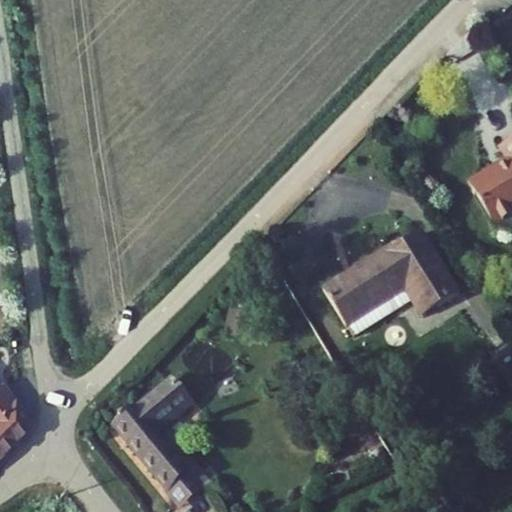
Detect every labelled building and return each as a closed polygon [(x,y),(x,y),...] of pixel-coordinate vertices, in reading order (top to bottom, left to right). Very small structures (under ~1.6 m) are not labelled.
[(511,151),(507,155),(511,162),(511,175),(506,179),(503,174),(474,190),(502,235),(511,237),(511,151)] [(370,285),(339,303),(360,340),(422,304),(437,331),(473,310),(436,247),(400,267),(398,264),(367,282),(370,285)] [(511,389),(511,348),(507,340),(489,351),(511,389)] [(0,458),(33,425),(11,392),(1,401),(0,400),(0,458)] [(185,393),(125,438),(174,504),(201,483),(170,441),(203,416),(185,393)] [(174,504),(179,511),(199,511),(219,497),(206,480),(201,483),(174,504)]
